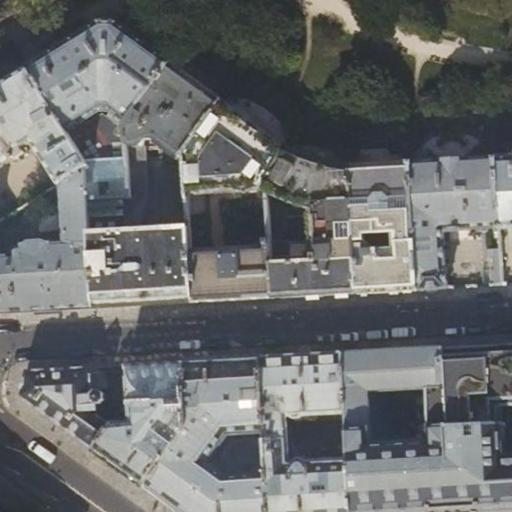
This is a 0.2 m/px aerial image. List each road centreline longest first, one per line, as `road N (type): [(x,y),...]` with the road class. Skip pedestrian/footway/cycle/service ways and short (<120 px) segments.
road 1 (residential): [(0,344),(511,313)]
road 2 (tertiary): [(0,441),(100,511)]
